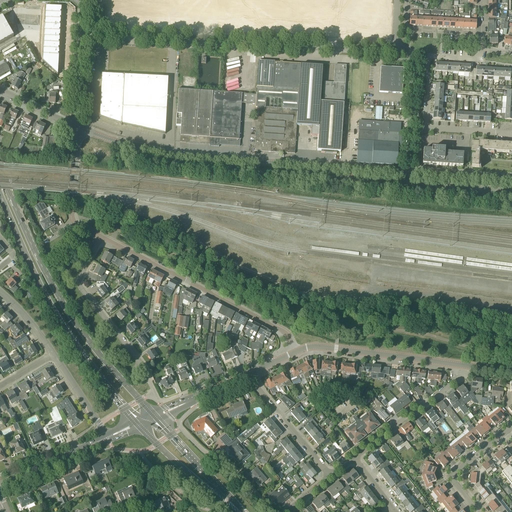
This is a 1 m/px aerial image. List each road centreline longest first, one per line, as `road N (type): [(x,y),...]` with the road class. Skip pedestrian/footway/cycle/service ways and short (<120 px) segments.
road 1 (residential): [(511,308),(318,294),(154,231),(73,221)]
road 2 (unclassified): [(404,171),(167,152),(79,128)]
road 3 (unclassified): [(396,51),(81,35)]
road 4 (primary): [(153,412),(66,310),(0,176)]
road 5 (primary): [(0,197),(43,293),(134,421)]
road 6 (residential): [(295,351),(280,329),(101,237)]
road 7 (residential): [(154,394),(137,358),(78,286),(101,237)]
road 8 (tertiary): [(476,368),(323,346),(295,351)]
road 9 (residential): [(352,455),(476,368)]
road 10 (primary): [(140,428),(237,511)]
road 11 (residential): [(328,472),(248,374)]
road 12 (primary): [(241,511),(159,419)]
